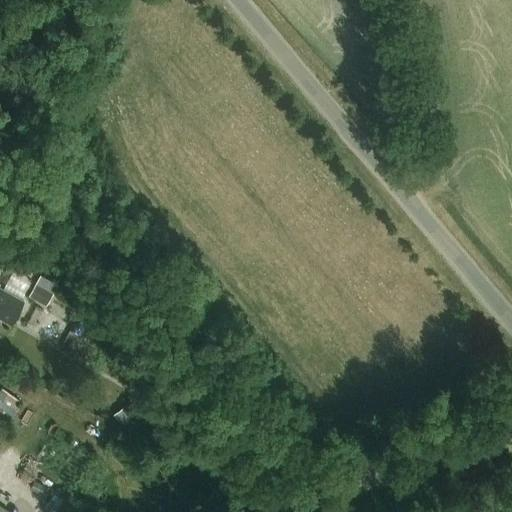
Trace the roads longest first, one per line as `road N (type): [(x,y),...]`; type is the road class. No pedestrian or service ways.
road 1 (unclassified): [(235,0),(511,322)]
road 2 (unclassified): [(511,432),(383,473),(317,511)]
